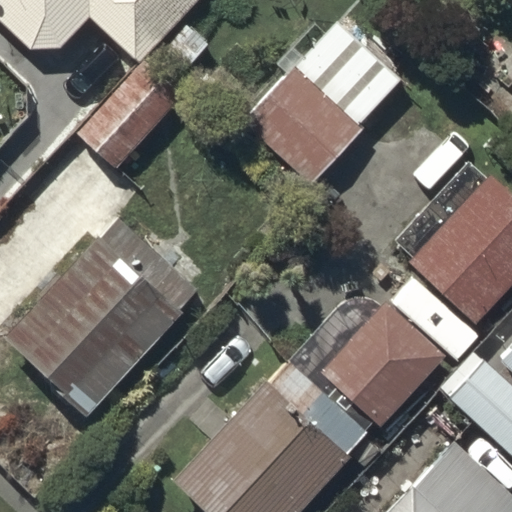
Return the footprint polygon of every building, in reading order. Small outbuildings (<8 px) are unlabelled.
[(0,0),(0,25),(30,54),(60,53),(91,21),(137,65),(198,0),(0,0)] [(403,87),(338,27),(245,127),(310,187),(403,87)] [(211,49),(189,29),(166,54),(188,74),(211,49)] [(183,101),(145,68),(81,139),(118,172),(183,101)] [(511,293),(511,199),(492,182),(413,270),(480,329),(511,293)] [(203,299),(119,222),(6,344),(90,421),(203,299)] [(444,361),(388,309),(323,379),(379,431),(444,361)] [(511,355),(501,367),(511,377),(511,355)] [(511,394),(485,371),(455,404),(511,455),(511,394)] [(307,511),(352,464),(267,387),(175,488),(201,511),(307,511)] [(511,511),(511,497),(456,446),(395,511),(511,511)]
